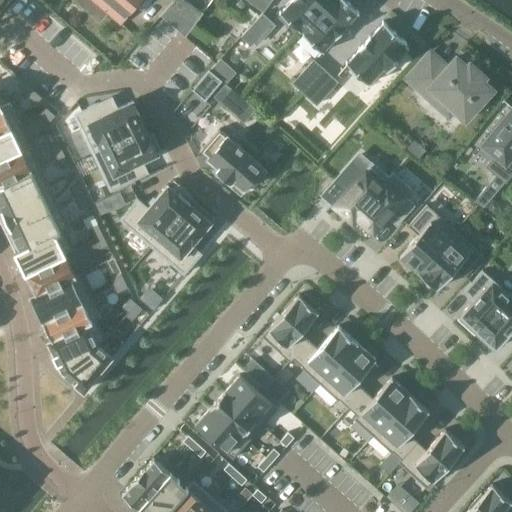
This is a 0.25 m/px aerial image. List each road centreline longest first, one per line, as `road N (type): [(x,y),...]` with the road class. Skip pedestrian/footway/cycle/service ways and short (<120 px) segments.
road 1 (residential): [(284,255),(82,492)]
road 2 (residential): [(296,242),(385,315),(511,443)]
road 3 (residential): [(284,255),(190,178),(151,91),(137,81),(79,90)]
road 4 (residential): [(0,274),(19,329),(29,446),(82,492)]
